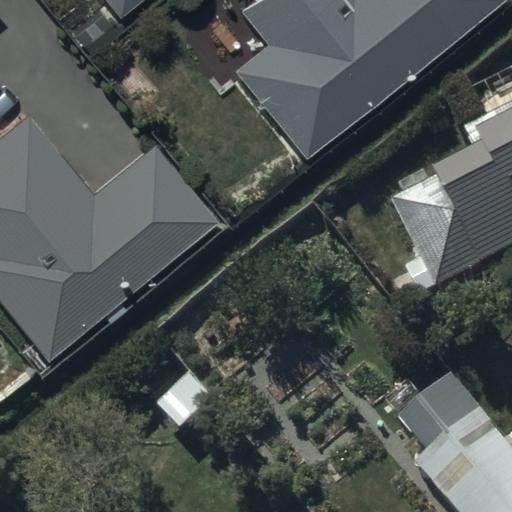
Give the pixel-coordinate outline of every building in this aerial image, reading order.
[(107,0),(114,9),(125,0),(107,0)] [(237,0),(235,2),(259,34),(226,60),(295,150),(491,0),(237,0)] [(31,106),(0,129),(0,301),(35,349),(217,215),(155,132),(87,182),(31,106)] [(511,109),(462,132),(476,161),(435,182),(438,189),(393,213),(417,264),(405,272),(420,299),(511,256),(511,109)] [(511,511),(511,455),(454,388),(400,433),(429,467),(422,473),(455,511),(511,511)]
